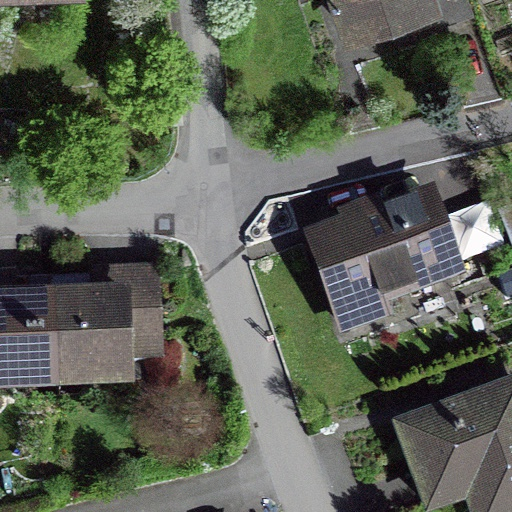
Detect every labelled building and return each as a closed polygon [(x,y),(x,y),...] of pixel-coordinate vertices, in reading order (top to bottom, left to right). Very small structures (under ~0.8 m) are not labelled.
[(339,0),(352,40),(433,15),(436,25),(473,13),(468,0),(339,0)] [(384,215),(381,208),(314,233),(349,326),(390,310),(386,298),(454,273),(427,199),(384,215)] [(90,265),(91,287),(53,289),(56,393),(135,390),(134,361),(164,360),(160,263),(90,265)] [(0,394),(56,393),(53,289),(17,290),(16,268),(0,268),(0,394)] [(511,509),(511,386),(398,430),(429,510),(501,482),(511,509)]
